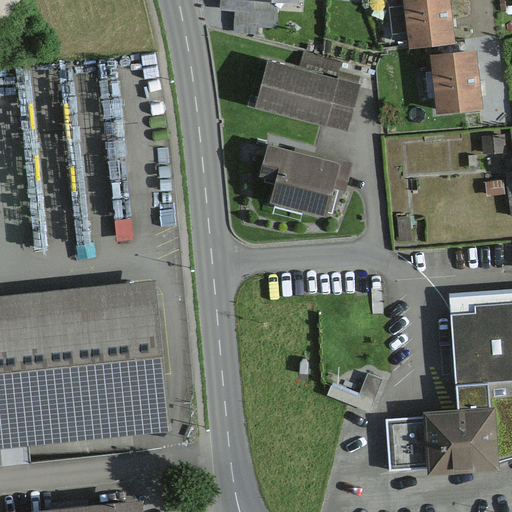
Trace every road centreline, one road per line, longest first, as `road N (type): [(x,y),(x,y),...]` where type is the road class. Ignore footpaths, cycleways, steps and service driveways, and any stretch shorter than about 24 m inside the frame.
road 1 (tertiary): [(241,511),(182,0)]
road 2 (unknown): [(352,260),(377,220),(365,104)]
